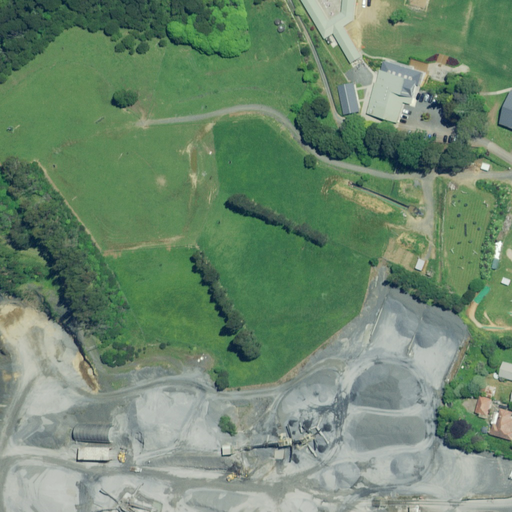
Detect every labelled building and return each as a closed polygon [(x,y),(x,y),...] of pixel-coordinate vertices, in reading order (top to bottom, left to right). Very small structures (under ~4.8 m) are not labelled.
[(330,33),(348,64),(359,58),(342,28),(352,22),(354,0),(340,0),(340,12),(325,20),(312,0),(297,0),(321,38),(330,33)] [(341,55),(330,37),(325,39),(336,58),(341,55)] [(382,60),(364,113),(395,124),(403,102),(410,105),(421,73),(382,60)] [(357,112),(352,83),(333,86),(339,115),(357,112)] [(511,90),(499,123),(511,127),(511,90)] [(511,281),(511,280),(505,278),(503,283),(510,286),(511,281)] [(511,363),(505,362),(500,377),(511,379),(511,363)] [(493,400),(481,396),(476,413),(482,414),(481,417),(487,419),(493,400)] [(511,411),(503,409),(501,414),(497,412),(493,424),(495,424),(492,434),(511,439),(511,411)] [(112,426),(76,424),(75,440),(111,442),(112,426)] [(112,460),(113,449),(81,448),(81,459),(112,460)]
